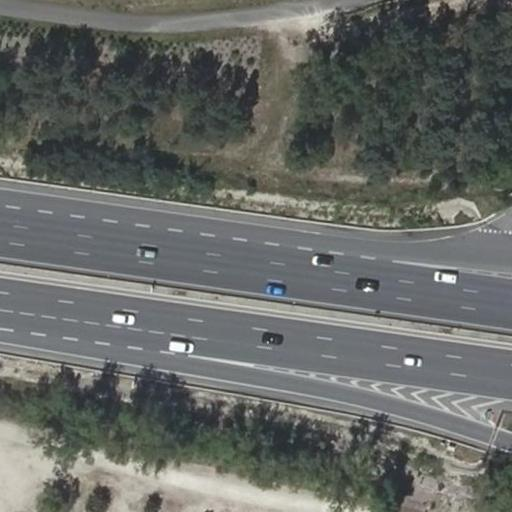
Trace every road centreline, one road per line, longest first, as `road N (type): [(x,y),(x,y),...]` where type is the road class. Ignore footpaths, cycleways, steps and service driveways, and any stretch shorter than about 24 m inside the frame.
road 1 (motorway): [(0,321),(327,388),(511,439)]
road 2 (motorway): [(511,304),(0,232)]
road 3 (motorway): [(0,301),(511,372)]
road 4 (motorway): [(511,255),(0,220)]
